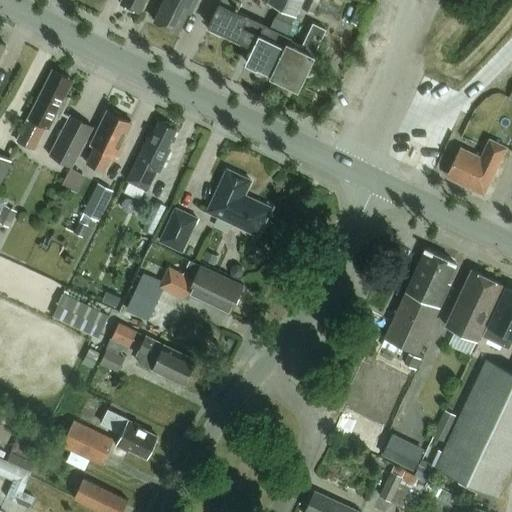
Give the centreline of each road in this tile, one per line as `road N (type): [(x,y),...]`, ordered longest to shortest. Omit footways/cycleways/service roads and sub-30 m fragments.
road 1 (primary): [(377,183),(0,2)]
road 2 (tertiary): [(263,367),(332,277),(377,183)]
road 3 (tertiary): [(169,511),(230,402),(263,367)]
road 4 (residential): [(277,511),(308,428),(263,367)]
road 5 (primary): [(511,247),(377,183)]
